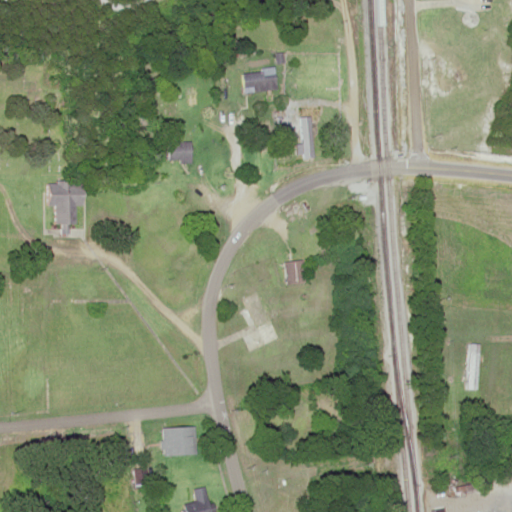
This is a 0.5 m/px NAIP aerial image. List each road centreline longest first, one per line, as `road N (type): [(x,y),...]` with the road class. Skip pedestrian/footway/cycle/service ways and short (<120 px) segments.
road 1 (tertiary): [(244,511),(214,402),(214,273),(245,222),(276,196),(340,171),(418,164)]
road 2 (residential): [(115,0),(347,32),(356,169)]
road 3 (residential): [(214,402),(0,424)]
road 4 (residential): [(418,164),(412,0)]
